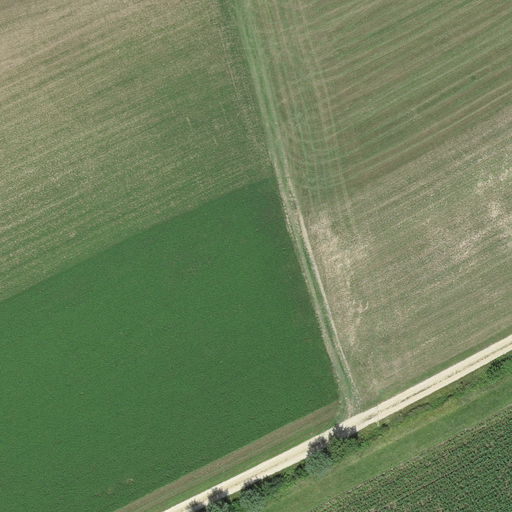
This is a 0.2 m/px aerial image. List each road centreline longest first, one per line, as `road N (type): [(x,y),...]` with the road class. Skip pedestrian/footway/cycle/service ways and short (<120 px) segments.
road 1 (track): [(350,431),(244,0)]
road 2 (track): [(191,511),(511,342)]
